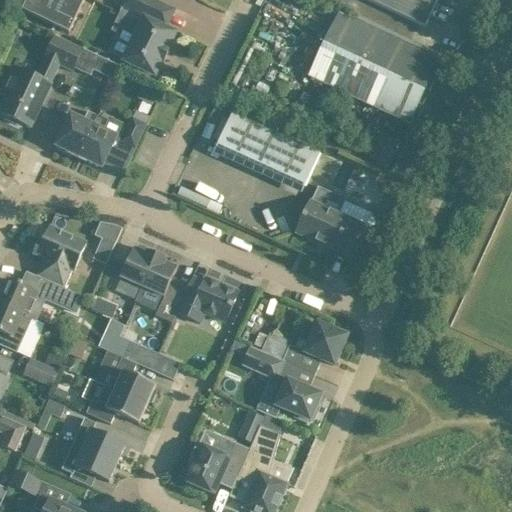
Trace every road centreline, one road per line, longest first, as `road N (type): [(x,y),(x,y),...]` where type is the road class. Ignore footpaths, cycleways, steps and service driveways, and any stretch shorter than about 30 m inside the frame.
road 1 (unclassified): [(380,323),(511,19)]
road 2 (residential): [(380,323),(163,227),(152,209)]
road 3 (unclassified): [(152,209),(156,185),(244,0)]
road 4 (residential): [(300,511),(380,323)]
road 5 (residential): [(152,209),(28,192),(0,225)]
road 6 (residential): [(146,498),(197,379)]
